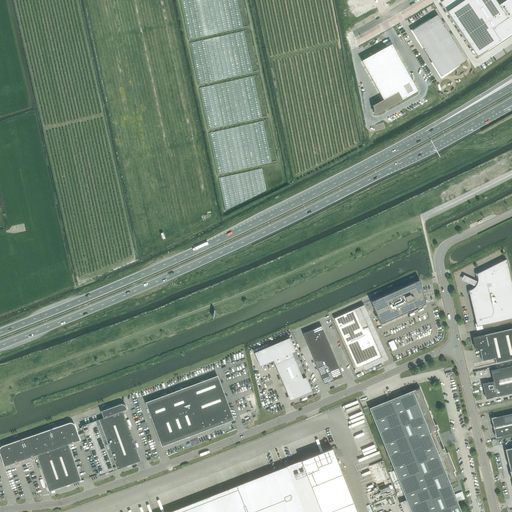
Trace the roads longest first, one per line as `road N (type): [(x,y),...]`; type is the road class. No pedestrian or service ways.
road 1 (trunk): [(0,346),(263,232),(501,106)]
road 2 (unclassified): [(0,511),(62,502),(457,344)]
road 3 (trunk): [(427,134),(267,217),(0,332)]
road 4 (tertiary): [(457,344),(439,251),(511,212)]
road 5 (tertiary): [(495,511),(457,344)]
